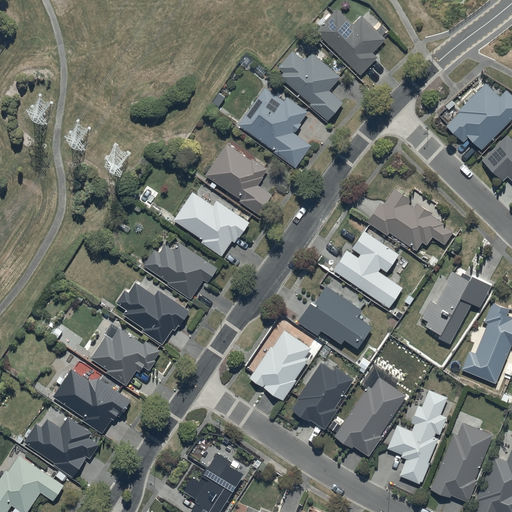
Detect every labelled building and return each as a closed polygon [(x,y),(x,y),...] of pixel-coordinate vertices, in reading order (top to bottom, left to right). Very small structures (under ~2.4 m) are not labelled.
[(354,24),(338,9),(316,32),(361,74),(377,57),(373,53),(387,38),(362,15),(354,24)] [(340,76),(312,52),(305,61),(293,50),(278,67),(284,72),(280,77),(312,103),(310,105),(328,120),(343,102),(329,90),(340,76)] [(511,96),(506,90),(499,97),(484,83),(456,111),(458,113),(446,126),(463,142),(467,138),(480,151),(511,118),(511,96)] [(284,101),(265,87),(238,125),(275,151),(274,152),(296,168),(312,145),(295,133),(301,124),(300,124),(308,112),(287,97),(284,101)] [(511,140),(506,135),(482,161),(503,181),(506,177),(511,181),(511,140)] [(251,161),(227,144),(205,175),(241,199),(239,201),(258,215),(272,195),(258,185),(263,177),(261,176),(267,168),(253,158),(251,161)] [(380,203),(367,222),(387,235),(389,232),(416,250),(421,242),(426,246),(432,237),(444,245),(453,232),(443,225),(444,224),(431,215),(432,214),(418,204),(415,208),(408,204),(411,200),(395,189),(383,206),(380,203)] [(213,205),(193,192),(174,221),(203,241),(202,243),(222,256),(232,241),(236,243),(249,223),(216,201),(213,205)] [(358,258),(348,251),(334,270),(389,309),(395,301),(397,302),(400,298),(397,296),(402,287),(379,271),(381,268),(386,272),(399,255),(365,231),(352,248),(361,254),(358,258)] [(217,268),(179,241),(173,250),(166,245),(160,253),(155,249),(144,265),(169,282),(168,283),(191,299),(204,279),(208,282),(217,268)] [(437,337),(449,344),(472,303),(480,308),(492,286),(474,275),(475,272),(469,268),(467,272),(457,266),(453,272),(451,271),(445,280),(448,282),(436,304),(431,301),(421,318),(427,322),(424,327),(438,335),(437,337)] [(125,290),(117,302),(127,309),(124,315),(144,328),(142,330),(163,344),(173,329),(175,330),(179,325),(180,326),(190,310),(159,290),(155,295),(146,290),(136,283),(129,293),(125,290)] [(362,310),(327,285),(314,305),(311,303),(298,321),(319,335),(322,330),(342,344),(345,339),(358,348),(373,326),(358,316),(362,310)] [(509,310),(492,303),(484,322),(487,323),(474,353),(469,351),(461,370),(494,384),(510,345),(511,346),(511,319),(511,318),(506,315),(509,310)] [(144,344),(120,327),(112,339),(107,335),(91,358),(108,370),(107,372),(126,385),(136,370),(140,372),(144,367),(149,370),(156,360),(154,359),(160,350),(146,340),(144,344)] [(295,379),(308,360),(304,357),(311,347),(285,330),(273,347),(271,346),(250,378),(283,400),(297,380),(295,379)] [(335,408),(354,378),(336,367),(334,371),(321,363),(297,399),(298,400),(292,410),(309,421),(311,419),(325,428),(337,409),(335,408)] [(89,380),(73,369),(54,398),(85,418),(83,421),(102,433),(112,418),(117,422),(131,400),(99,379),(89,380)] [(406,395),(380,377),(372,389),(368,386),(335,436),(353,448),(354,446),(368,456),(382,436),(379,435),(406,395)] [(435,433),(440,435),(447,417),(439,414),(446,397),(428,389),(421,406),(418,405),(410,422),(414,424),(411,431),(397,425),(387,448),(401,454),(400,456),(406,459),(399,476),(420,484),(438,439),(433,437),(435,433)] [(61,427),(48,419),(42,428),(36,424),(30,433),(26,431),(23,436),(27,439),(24,442),(55,463),(54,464),(73,477),(87,456),(90,458),(100,445),(88,437),(91,432),(69,417),(61,427)] [(474,479),(492,434),(462,422),(457,435),(453,433),(429,490),(449,498),(450,495),(468,502),(477,480),(474,479)] [(478,501),(473,511),(474,511),(511,511),(511,447),(506,461),(494,456),(475,500),(478,501)] [(217,453),(207,468),(199,481),(193,477),(185,492),(197,498),(195,502),(196,502),(190,511),(220,511),(244,475),(230,466),(232,462),(217,453)] [(64,485),(20,455),(8,472),(6,470),(0,478),(0,511),(6,511),(11,505),(21,511),(28,511),(41,492),(54,501),(64,485)]
